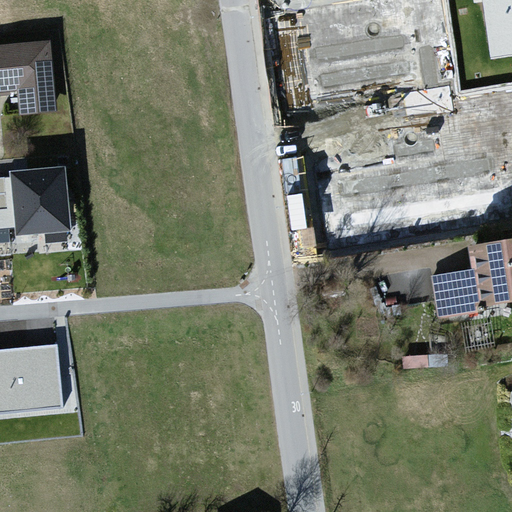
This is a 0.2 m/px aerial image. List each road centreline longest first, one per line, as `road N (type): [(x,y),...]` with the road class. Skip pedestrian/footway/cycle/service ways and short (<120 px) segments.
road 1 (residential): [(273,294),(233,0)]
road 2 (residential): [(273,294),(0,319)]
road 3 (residential): [(304,511),(273,294)]
road 4 (residential): [(457,259),(273,294)]
